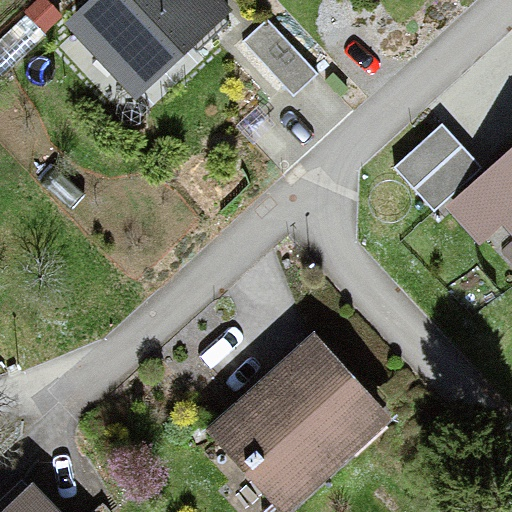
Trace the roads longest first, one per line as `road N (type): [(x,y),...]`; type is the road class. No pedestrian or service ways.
road 1 (residential): [(0,405),(116,358),(288,203)]
road 2 (residential): [(511,441),(288,203)]
road 3 (residential): [(288,203),(510,0)]
